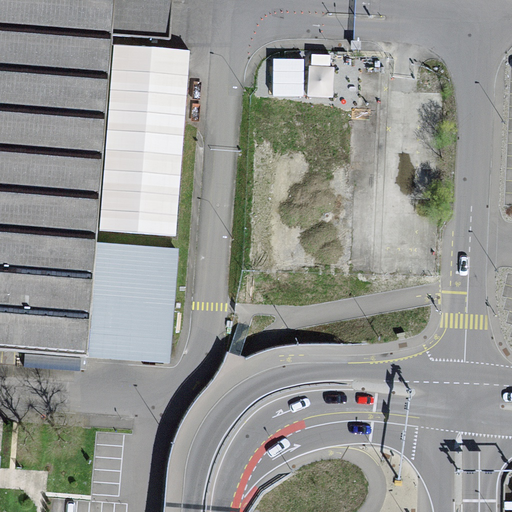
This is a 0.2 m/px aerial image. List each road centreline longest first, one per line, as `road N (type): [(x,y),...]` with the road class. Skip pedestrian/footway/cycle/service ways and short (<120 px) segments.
road 1 (residential): [(481,11),(464,400)]
road 2 (secondary): [(464,400),(324,388),(268,401),(230,441),(209,511)]
